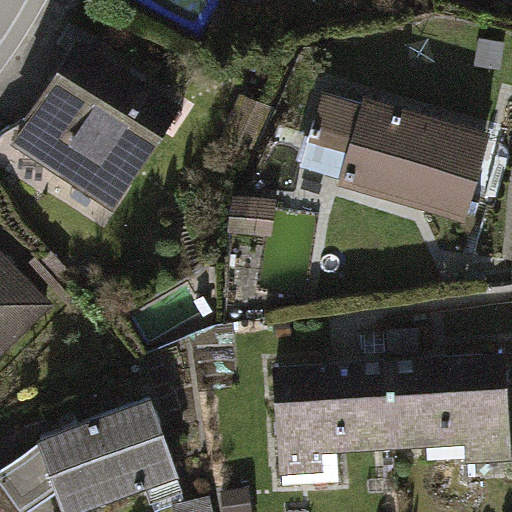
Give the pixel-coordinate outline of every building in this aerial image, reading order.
[(511,36),(488,33),(483,59),(507,62),(511,36)] [(182,104),(82,40),(22,133),(65,160),(56,174),(113,211),(182,104)] [(504,123),(349,75),(333,128),(355,135),(344,171),(477,212),(504,123)] [(239,189),(235,220),(277,225),(280,194),(239,189)] [(0,337),(43,299),(0,251),(0,337)] [(511,457),(511,369),(511,348),(420,353),(419,329),(397,330),(398,354),(402,442),(435,440),(436,461),(511,457)] [(402,442),(398,354),(338,357),(285,360),(291,479),(348,476),(346,445),(402,442)] [(182,471),(155,388),(38,426),(0,453),(0,511),(11,511),(56,481),(65,509),(182,471)] [(261,511),(257,482),(233,486),(236,511),(261,511)] [(217,511),(215,492),(183,497),(185,511),(217,511)]
